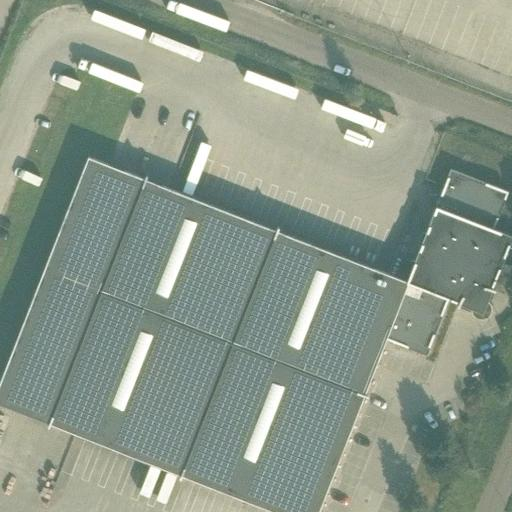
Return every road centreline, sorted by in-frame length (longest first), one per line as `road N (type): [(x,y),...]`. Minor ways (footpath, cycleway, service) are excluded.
road 1 (unknown): [(439,97),(414,165),(404,176),(378,173),(120,50),(70,42),(52,54),(0,157)]
road 2 (unclassified): [(511,124),(186,0)]
